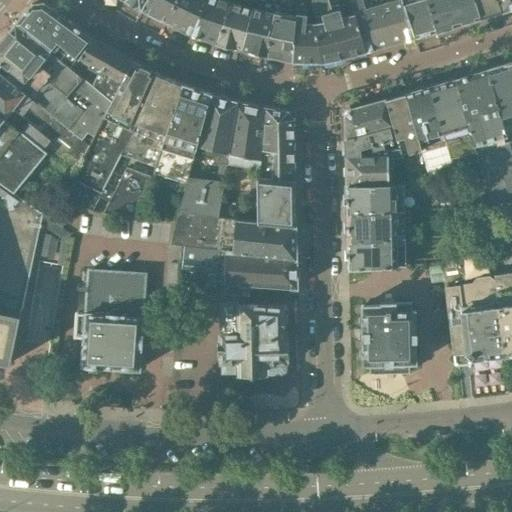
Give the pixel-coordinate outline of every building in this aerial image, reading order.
[(129,0),(142,8),(146,0),(129,0)] [(146,0),(142,8),(168,21),(177,0),(146,0)] [(177,0),(168,21),(192,33),(205,0),(177,0)] [(205,0),(192,33),(217,41),(230,0),(205,0)] [(243,49),(254,0),(230,0),(217,41),(217,42),(243,49)] [(268,55),(268,54),(275,7),(264,5),(265,0),(254,0),(243,49),(268,55)] [(298,0),(297,13),(293,59),(294,59),(323,61),(323,60),(345,56),(346,56),(367,50),(391,43),(377,3),(365,7),(363,0),(350,0),(343,2),(346,13),(339,15),(336,6),(334,7),(331,7),(328,8),(325,0),(298,0)] [(387,0),(377,3),(391,43),(414,36),(415,36),(403,0),(387,0)] [(403,0),(415,36),(437,30),(428,0),(403,0)] [(475,0),(428,0),(437,30),(438,30),(480,17),(481,17),(475,0)] [(499,0),(475,0),(481,17),(503,10),(499,0)] [(511,0),(499,0),(503,10),(511,7),(511,0)] [(16,22),(15,23),(78,73),(83,66),(76,61),(80,55),(93,40),(92,39),(93,39),(72,24),(58,14),(43,2),(32,4),(31,4),(16,22)] [(268,54),(293,59),(297,13),(275,7),(268,54)] [(15,23),(0,41),(0,71),(83,139),(90,145),(113,101),(92,84),(78,73),(15,23)] [(93,40),(80,55),(90,62),(88,66),(99,73),(92,84),(113,101),(133,62),(93,40)] [(504,64),(489,69),(502,120),(507,137),(511,135),(511,61),(506,63),(505,63),(504,64)] [(90,145),(81,162),(63,197),(93,210),(121,154),(159,74),(158,74),(133,62),(113,101),(90,145)] [(488,69),(456,79),(468,130),(474,151),(485,185),(503,179),(510,200),(511,199),(511,152),(507,137),(502,120),(489,69),(488,69)] [(0,71),(0,113),(45,149),(56,135),(70,146),(68,151),(81,162),(90,145),(83,139),(0,71)] [(121,154),(156,166),(184,84),(159,74),(121,154)] [(456,79),(431,86),(451,158),(474,151),(468,130),(456,79)] [(156,166),(154,171),(187,183),(189,177),(194,156),(198,143),(211,93),(184,84),(156,166)] [(431,86),(406,93),(425,159),(430,176),(454,169),(451,158),(431,86)] [(211,93),(198,143),(216,148),(214,154),(220,156),(219,163),(227,164),(227,162),(228,158),(238,101),(211,93)] [(387,98),(400,147),(403,156),(410,181),(424,177),(419,161),(425,159),(406,93),(387,98)] [(351,108),(345,115),(346,116),(346,140),(346,146),(356,146),(358,152),(366,152),(366,148),(377,148),(378,152),(390,152),(389,148),(400,147),(387,98),(351,109),(351,108)] [(227,162),(227,164),(261,170),(262,150),(266,107),(238,101),(228,158),(227,162)] [(261,170),(260,176),(295,179),(295,142),(294,117),(293,117),(288,111),(266,107),(262,150),(261,170)] [(0,113),(0,182),(14,192),(47,152),(45,149),(0,113)] [(356,146),(346,146),(347,185),(390,181),(390,157),(403,156),(400,147),(389,148),(390,152),(378,152),(377,148),(366,148),(366,152),(358,152),(356,146)] [(187,183),(180,212),(217,216),(224,181),(227,164),(219,163),(216,180),(189,177),(187,183)] [(127,167),(104,212),(137,216),(151,176),(127,167)] [(248,201),(246,219),(247,219),(258,220),(296,224),(295,186),(295,179),(260,176),(257,175),(251,175),(249,193),(257,193),(258,202),(248,201)] [(390,181),(347,185),(347,211),(401,210),(401,203),(401,181),(390,181)] [(0,360),(11,363),(16,336),(43,212),(14,192),(0,182),(0,360)] [(401,210),(347,211),(348,235),(406,234),(405,210),(401,210)] [(180,212),(172,244),(225,250),(235,251),(296,257),(296,227),(296,224),(258,220),(247,219),(246,219),(239,218),(217,216),(180,212)] [(490,214),(479,217),(484,232),(494,228),(490,214)] [(406,234),(348,235),(348,266),(406,265),(406,234)] [(225,250),(225,290),(239,292),(260,294),(260,284),(297,286),(297,261),(296,257),(235,251),(225,250)] [(444,263),(441,264),(454,359),(454,363),(456,363),(456,365),(470,364),(470,362),(471,362),(473,357),(504,353),(495,280),(490,275),(476,277),(473,282),(466,283),(465,275),(464,275),(461,255),(444,263)] [(441,265),(430,266),(432,282),(443,281),(441,265)] [(88,269),(83,365),(86,365),(90,370),(98,371),(103,366),(117,368),(119,369),(122,370),(124,370),(126,371),(128,371),(131,371),(133,371),(135,370),(137,369),(140,369),(143,319),(150,320),(152,296),(144,295),(145,274),(88,269)] [(511,271),(495,274),(495,280),(504,353),(504,354),(511,352),(511,271)] [(222,332),(220,332),(221,364),(241,363),(242,373),(265,373),(264,371),(285,370),(285,363),(287,363),(285,305),(240,302),(239,292),(225,290),(224,290),(224,300),(221,300),(222,332)] [(382,304),(362,304),(363,364),(371,364),(371,372),(409,372),(409,363),(416,362),(415,309),(410,309),(410,302),(382,302),(382,304)]
